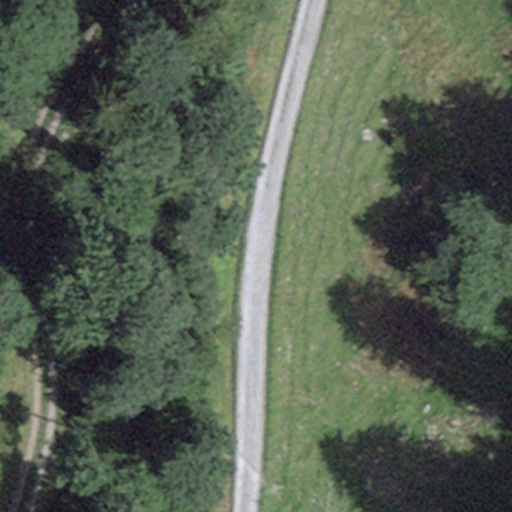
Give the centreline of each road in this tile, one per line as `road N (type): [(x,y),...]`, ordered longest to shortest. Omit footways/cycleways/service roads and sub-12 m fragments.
road 1 (track): [(123,0),(45,125),(30,174),(29,263),(46,369),(45,425),(25,511)]
road 2 (track): [(247,511),(255,291),(280,128),(312,0)]
